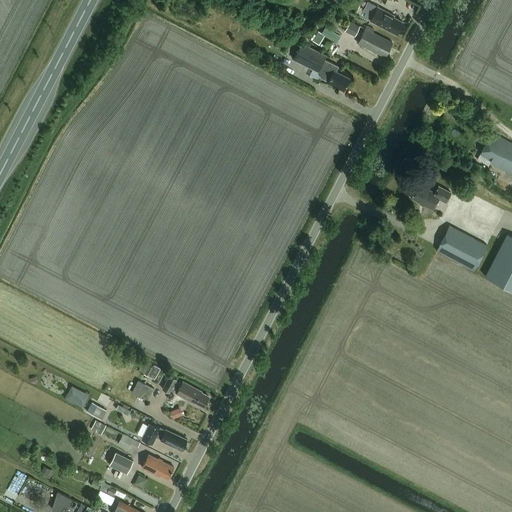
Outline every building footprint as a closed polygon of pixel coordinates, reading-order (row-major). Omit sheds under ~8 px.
[(397,34),(403,22),(393,17),(393,16),(369,3),(364,12),(372,16),(370,20),(397,34)] [(355,36),(359,27),(349,22),(344,31),(355,36)] [(385,57),(392,43),(372,33),(374,30),(366,26),(358,43),(385,57)] [(337,42),(340,37),(325,28),(322,34),(318,32),(312,41),(319,45),(325,35),(337,42)] [(343,91),(349,78),(336,72),(337,68),(323,61),(325,58),(300,45),(293,59),(321,74),(319,78),(328,82),(327,83),(343,91)] [(511,174),(511,144),(491,133),(480,154),(491,159),(490,162),(494,164),(490,172),(494,174),(498,167),(511,174)] [(445,203),(451,193),(438,186),(435,193),(418,184),(411,198),(432,210),(438,199),(445,203)] [(474,270),(487,246),(449,225),(436,250),(474,270)] [(511,290),(511,236),(507,234),(485,276),(511,290)] [(155,380),(160,369),(153,365),(152,367),(142,362),(138,371),(155,380)] [(203,407),(209,397),(201,393),(202,392),(182,381),(181,384),(176,381),(176,379),(169,376),(162,389),(169,393),(172,388),(177,391),(176,394),(195,404),(196,403),(203,407)] [(154,389),(145,384),(138,397),(147,402),(154,389)] [(88,406),(94,392),(75,385),(70,399),(88,406)] [(87,411),(101,420),(106,411),(92,403),(87,411)] [(118,405),(116,410),(127,416),(130,412),(118,405)] [(172,419),(183,415),(180,408),(169,412),(172,419)] [(105,425),(96,420),(91,429),(100,434),(105,425)] [(160,440),(181,451),(187,440),(166,429),(165,430),(160,427),(159,429),(149,424),(142,439),(152,444),(156,437),(161,439),(160,440)] [(137,448),(140,443),(123,434),(118,444),(129,449),(131,445),(137,448)] [(127,474),(133,461),(115,452),(109,465),(127,474)] [(148,454),(143,466),(142,468),(159,476),(160,475),(168,479),(174,467),(148,454)] [(47,477),(50,470),(43,466),(40,474),(47,477)] [(138,484),(148,487),(151,477),(142,474),(138,484)] [(107,484),(103,492),(112,496),(115,490),(109,488),(110,486),(107,484)]
